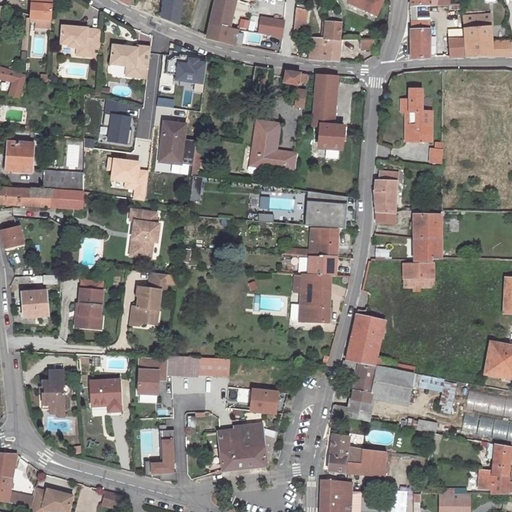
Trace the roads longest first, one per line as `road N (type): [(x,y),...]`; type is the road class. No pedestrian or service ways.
road 1 (tertiary): [(380,72),(362,252),(310,472)]
road 2 (residential): [(105,0),(184,42),(262,64),(380,72)]
road 3 (residential): [(193,500),(48,459),(23,438)]
road 4 (unknown): [(179,496),(179,397),(186,388),(217,384)]
road 5 (residential): [(23,438),(0,308)]
road 6 (tertiary): [(511,63),(380,72)]
road 7 (residential): [(310,472),(214,485),(193,500)]
